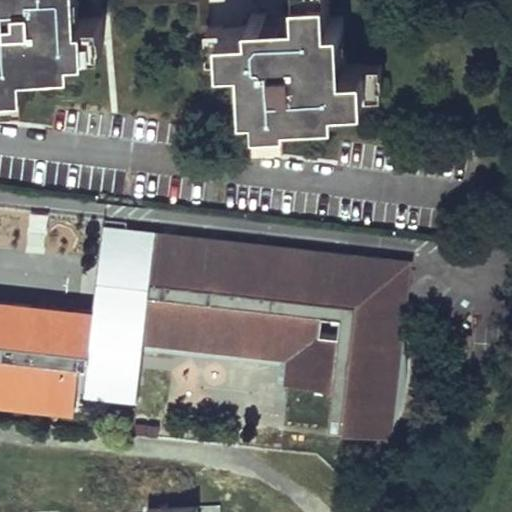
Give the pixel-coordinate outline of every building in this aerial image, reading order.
[(0,0),(0,90),(29,89),(25,46),(58,44),(59,52),(76,50),(75,39),(104,37),(102,6),(74,8),(73,0),(0,0)] [(251,15),(206,18),(208,50),(250,47),(252,80),(245,81),(246,96),(260,95),(262,125),(292,123),(290,94),(324,92),(324,99),(339,98),(338,87),(383,85),(381,55),(337,58),(335,22),(343,22),(343,9),(330,10),(329,0),(298,0),(300,8),(267,10),(266,2),(250,3),(251,15)] [(105,229),(102,255),(135,258),(137,250),(157,253),(159,235),(105,229)] [(212,347),(294,357),(291,384),(336,390),(334,411),(331,432),(391,439),(391,435),(394,430),(398,417),(402,404),(405,391),(407,378),(407,364),(407,351),(405,337),(404,330),(407,303),(412,264),(159,235),(157,253),(137,250),(135,258),(102,255),(95,314),(0,302),(0,390),(78,400),(83,364),(90,365),(86,394),(141,400),(144,370),(117,366),(119,355),(145,358),(147,343),(211,350),(212,347)] [(0,390),(0,401),(77,411),(78,400),(0,390)] [(199,511),(199,496),(146,500),(146,511),(199,511)]
